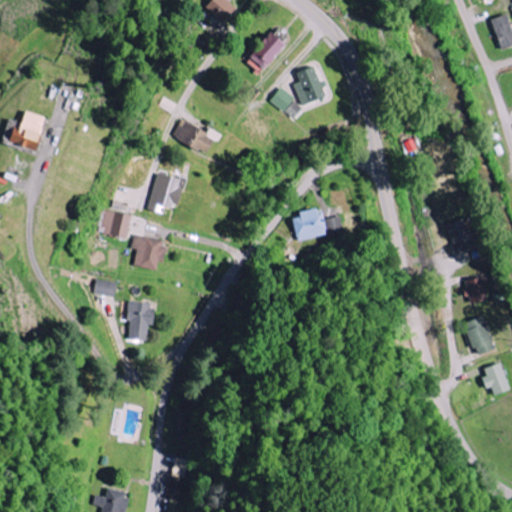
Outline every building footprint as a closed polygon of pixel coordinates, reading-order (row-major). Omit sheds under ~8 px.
[(219,20),(231,9),(222,0),(206,0),(203,3),(219,20)] [(487,20),(498,51),(511,45),(511,38),(503,14),(487,20)] [(267,35),(276,45),(282,39),(274,29),(267,35)] [(241,58),(255,71),(278,47),(264,34),(241,58)] [(291,72),(294,83),(290,84),(296,105),(320,98),(310,66),(291,72)] [(266,100),(279,112),(290,99),(278,88),(266,100)] [(38,118),(17,111),(11,131),(3,128),(0,137),(0,141),(28,150),(38,118)] [(205,129),(203,133),(178,120),(170,137),(205,155),(216,134),(205,129)] [(179,181),(155,173),(143,210),(155,214),(158,206),(170,210),(179,181)] [(295,242),(328,235),(322,209),(296,215),(297,218),(290,219),(295,242)] [(129,215),(106,211),(101,234),(124,239),(129,215)] [(329,234),(343,232),(340,217),(326,219),(329,234)] [(131,266),(153,270),(154,261),(159,262),(163,241),(131,236),(129,249),(134,250),(131,266)] [(460,281),(465,304),(481,300),(475,277),(460,281)] [(96,293),(118,297),(120,283),(99,278),(96,293)] [(131,339),(150,340),(150,325),(157,325),(157,302),(130,301),(129,322),(131,322),(131,339)] [(492,349),(480,316),(461,323),(473,356),(492,349)] [(481,369),(484,379),(482,379),(488,397),(507,391),(497,363),(481,369)] [(179,511),(184,511),(189,481),(185,481),(189,459),(174,457),(168,498),(170,499),(168,510),(179,511)] [(127,511),(132,493),(104,488),(102,498),(93,496),(91,506),(99,508),(98,511),(127,511)]
